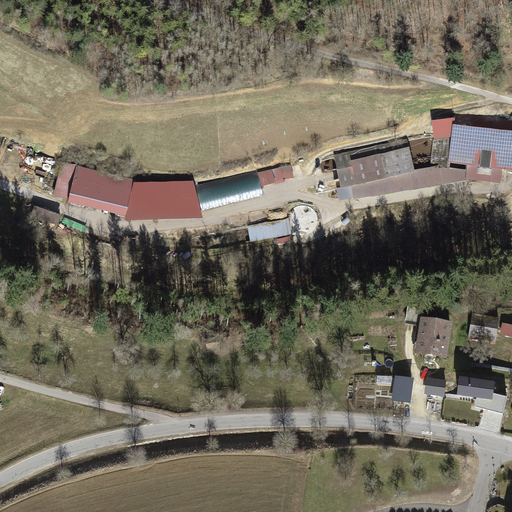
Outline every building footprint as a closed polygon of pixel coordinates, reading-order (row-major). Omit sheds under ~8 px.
[(511,121),(457,115),(456,120),(450,121),(434,122),(436,139),(432,168),(450,170),(452,161),(496,167),(495,174),(507,176),(509,169),(511,169),(511,121)] [(406,139),(335,156),(343,188),(354,185),(414,171),(406,139)] [(71,200),(79,167),(64,163),(55,196),(71,200)] [(126,218),(136,181),(79,167),(71,200),(69,204),(126,218)] [(290,167),(271,172),(273,181),(292,176),(290,167)] [(414,171),(354,185),(356,196),(469,178),(469,172),(450,170),(432,168),(414,171)] [(257,169),(194,185),(201,212),(264,196),(257,169)] [(136,181),(126,218),(142,222),(151,185),(136,181)] [(47,217),(45,226),(58,230),(61,222),(47,217)] [(250,225),(252,242),(293,237),(292,221),(250,225)] [(499,320),(473,316),(470,337),(496,341),(499,320)] [(452,324),(422,319),(417,353),(447,357),(452,324)] [(511,337),(511,325),(504,324),(502,336),(511,337)] [(381,328),(362,328),(362,342),(381,342),(381,328)] [(385,369),(369,369),(370,381),(386,380),(385,369)] [(366,377),(350,376),(349,406),(365,406),(366,377)] [(406,378),(394,377),(393,390),(405,391),(406,378)] [(481,386),(438,380),(436,394),(446,396),(443,417),(466,420),(469,401),(479,402),(480,394),(481,386)] [(479,402),(469,401),(466,420),(476,422),(476,418),(493,421),(496,400),(485,399),(486,395),(480,394),(479,402)]
